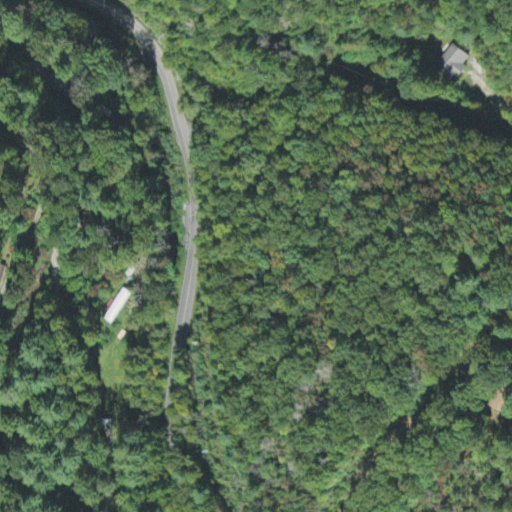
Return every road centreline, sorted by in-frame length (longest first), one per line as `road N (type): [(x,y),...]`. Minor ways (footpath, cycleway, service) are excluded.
road 1 (residential): [(190,511),(182,485),(189,198),(183,138),(224,0)]
road 2 (residential): [(0,121),(62,130),(131,511)]
road 3 (residential): [(0,136),(30,147),(51,250),(34,397),(85,511)]
road 4 (residential): [(511,117),(340,77),(215,95),(183,138)]
road 5 (residential): [(183,138),(151,52),(39,0)]
road 6 (residential): [(151,52),(32,42),(28,86),(0,100)]
